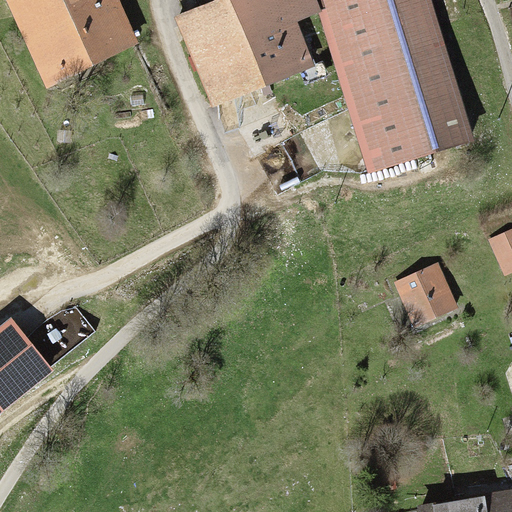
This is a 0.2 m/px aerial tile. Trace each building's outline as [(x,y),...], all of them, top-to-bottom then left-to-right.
[(3,0),(41,86),(130,47),(108,0),(3,0)] [(220,0),(175,17),(207,102),(304,66),(287,20),(317,9),(314,0),(220,0)] [(434,0),(328,0),(381,181),(479,152),(434,0)] [(511,235),(490,245),(502,274),(511,269),(511,235)] [(435,270),(393,287),(408,323),(449,305),(435,270)] [(0,424),(56,381),(17,332),(0,345),(0,424)] [(510,511),(508,495),(415,509),(415,511),(510,511)]
